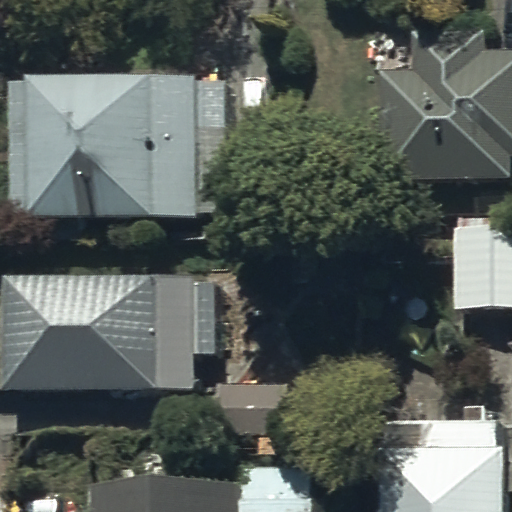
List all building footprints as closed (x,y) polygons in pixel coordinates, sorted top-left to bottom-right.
[(422,83),(388,83),(387,192),(511,192),(511,66),(489,66),(489,44),(422,44),(422,83)] [(231,97),(22,94),(20,236),(209,239),(209,227),(229,227),(231,97)] [(511,239),(462,239),(461,322),(511,322),(511,239)] [(222,289),(11,289),(11,405),(203,405),(203,369),(222,369),(222,289)] [(332,376),(221,371),(218,427),(258,428),(258,439),(300,441),(301,422),(330,423),(332,376)] [(430,466),(389,467),(388,511),(510,511),(510,460),(503,460),(503,437),(430,437),(430,466)] [(238,482),(101,482),(101,511),(318,511),(319,492),(315,492),(315,457),(238,457),(238,482)]
